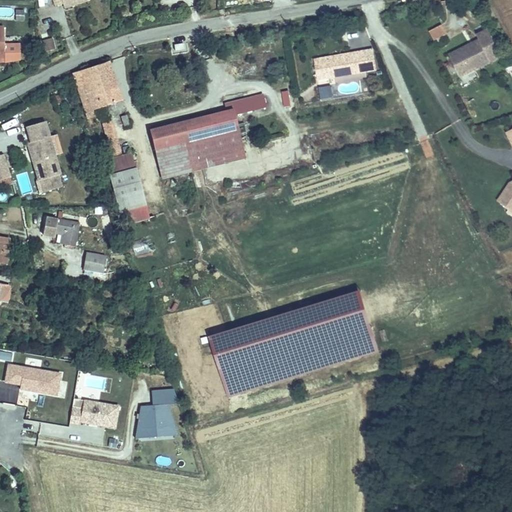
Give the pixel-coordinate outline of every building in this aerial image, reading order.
[(14,10),(15,21),(24,20),(23,9),(14,10)] [(66,21),(56,26),(62,39),(72,33),(66,21)] [(433,40),(446,36),(443,25),(430,29),(433,40)] [(461,76),(500,56),(488,31),(479,36),(481,40),(451,55),(461,76)] [(27,50),(28,37),(21,36),(20,49),(27,50)] [(356,50),(372,45),(368,36),(353,41),(356,50)] [(55,49),(53,40),(43,42),(46,51),(55,49)] [(318,79),(366,71),(362,52),(314,60),(318,79)] [(121,100),(108,61),(74,73),(87,111),(121,100)] [(285,107),(291,106),(289,91),(283,92),(285,107)] [(242,116),(242,113),(265,107),(262,95),(226,104),(228,110),(233,109),(234,115),(237,114),(238,117),(242,116)] [(162,127),(168,146),(238,129),(234,115),(233,109),(228,110),(162,127)] [(123,127),(130,125),(127,115),(120,117),(123,127)] [(60,174),(44,121),(26,127),(32,146),(28,147),(39,180),(41,180),(46,178),(50,190),(61,187),(58,175),(60,174)] [(121,156),(111,121),(101,124),(111,159),(105,160),(109,175),(134,168),(131,153),(121,156)] [(175,165),(243,148),(238,129),(168,146),(175,165)] [(51,137),(54,149),(61,148),(58,135),(51,137)] [(0,186),(11,183),(3,154),(0,155),(0,186)] [(147,218),(134,168),(109,175),(123,224),(147,218)] [(50,190),(46,178),(41,180),(44,192),(50,190)] [(511,183),(510,184),(499,201),(511,209),(511,183)] [(74,246),(78,224),(46,218),(43,235),(54,237),(55,234),(55,230),(66,232),(63,244),(74,246)] [(63,244),(66,232),(55,230),(55,234),(62,235),(60,243),(63,244)] [(148,251),(146,238),(130,241),(133,254),(148,251)] [(100,269),(102,256),(88,254),(86,267),(100,269)] [(11,288),(0,285),(0,301),(8,303),(11,288)] [(0,359),(11,361),(12,353),(0,351),(0,359)] [(57,396),(61,374),(9,365),(6,382),(21,385),(20,389),(57,396)] [(60,381),(58,396),(65,397),(67,382),(60,381)] [(178,435),(168,405),(178,404),(174,389),(152,391),(153,405),(141,406),(136,439),(150,438),(152,430),(160,429),(163,437),(178,435)] [(21,400),(41,404),(42,395),(22,391),(21,400)] [(115,428),(119,406),(84,401),(82,410),(72,408),(70,423),(80,424),(81,422),(115,428)] [(25,419),(26,407),(16,407),(15,418),(25,419)]
